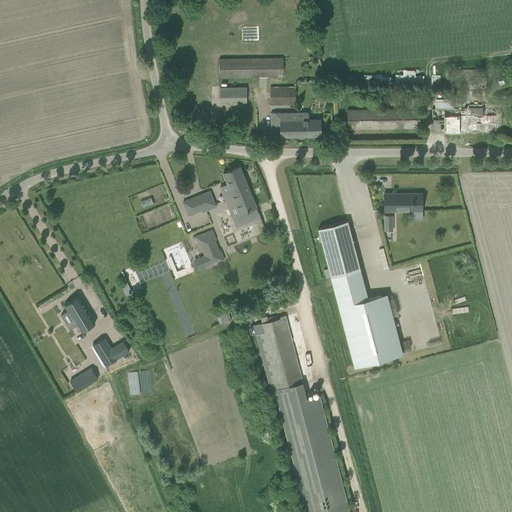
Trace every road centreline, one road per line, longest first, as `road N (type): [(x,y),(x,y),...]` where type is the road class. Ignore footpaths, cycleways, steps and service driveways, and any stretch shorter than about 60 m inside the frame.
road 1 (unclassified): [(169,147),(511,153)]
road 2 (unclassified): [(0,199),(67,169),(169,147)]
road 3 (unclassified): [(169,147),(146,0)]
